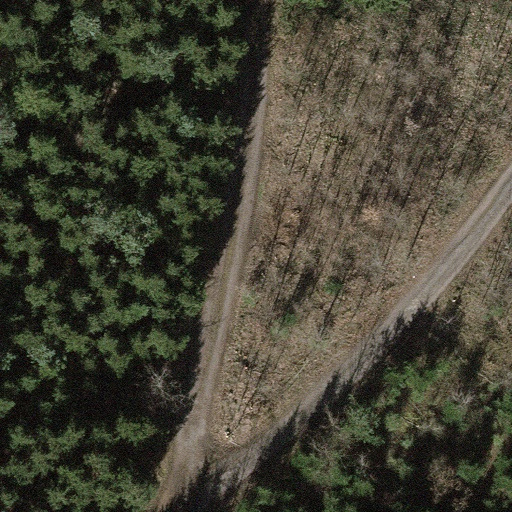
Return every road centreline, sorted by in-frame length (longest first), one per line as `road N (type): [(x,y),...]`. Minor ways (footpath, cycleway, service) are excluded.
road 1 (track): [(261,0),(258,122),(180,511)]
road 2 (track): [(511,186),(373,352),(193,511)]
